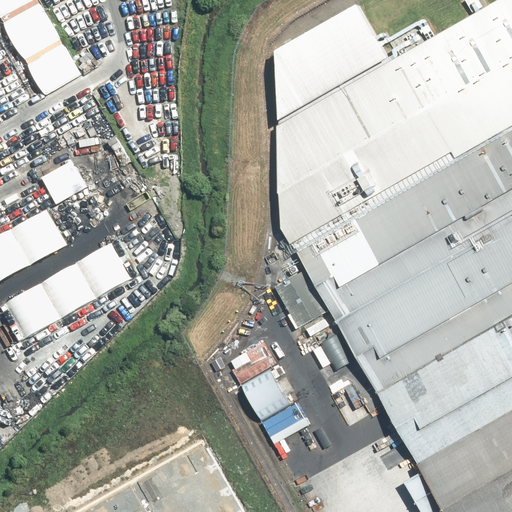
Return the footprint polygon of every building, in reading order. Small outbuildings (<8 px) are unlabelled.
[(87,0),(86,0),(57,16),(75,50),(88,43),(97,58),(110,51),(114,48),(87,0)] [(125,0),(90,0),(109,35),(136,20),(125,0)] [(295,254),(443,511),(511,511),(511,0),(494,0),(385,59),(352,9),(273,53),(279,233),(295,254)] [(184,16),(146,7),(139,35),(146,37),(145,43),(182,52),(188,29),(181,28),(184,16)] [(134,29),(124,33),(131,52),(141,47),(134,29)] [(158,50),(156,62),(181,66),(183,54),(158,50)] [(144,52),(126,60),(137,86),(155,79),(144,52)] [(111,54),(87,69),(105,102),(113,97),(118,107),(112,110),(136,153),(141,150),(147,161),(169,149),(163,138),(170,134),(166,128),(182,119),(175,107),(162,115),(160,110),(169,104),(158,84),(142,93),(152,110),(145,114),(111,54)] [(158,67),(156,79),(174,81),(176,70),(158,67)] [(64,323),(68,329),(87,317),(83,312),(142,277),(75,161),(15,197),(30,222),(0,239),(0,302),(25,345),(64,323)] [(334,340),(306,355),(316,374),(344,359),(334,340)] [(276,358),(267,343),(235,360),(240,369),(237,371),(244,384),(275,367),(271,361),(276,358)] [(295,403),(275,367),(244,384),(264,420),(295,403)] [(302,403),(265,422),(273,436),(309,417),(302,403)]
